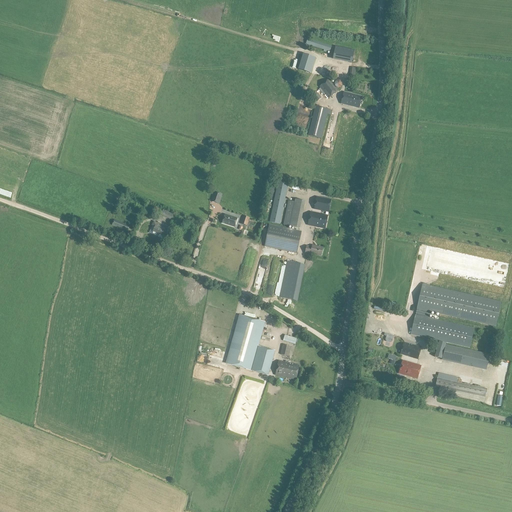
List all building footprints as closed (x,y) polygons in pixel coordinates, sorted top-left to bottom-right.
[(308,39),(306,44),(324,50),(323,52),(327,53),(328,51),(330,52),(332,47),(308,39)] [(332,59),(352,63),(354,50),(335,46),(332,59)] [(298,69),(311,72),(316,57),(303,54),(298,69)] [(319,79),(315,82),(329,99),(338,91),(329,79),(323,84),(319,79)] [(340,80),(336,81),(334,85),(338,88),(342,87),(343,83),(340,80)] [(317,102),(321,98),(316,91),(312,95),(317,102)] [(359,108),(362,97),(344,92),(341,104),(359,108)] [(321,139),(329,109),(315,106),(308,136),(321,139)] [(296,122),(305,123),(305,114),(297,114),(296,122)] [(278,183),(276,192),(270,222),(280,224),(288,185),(278,183)] [(222,195),(215,192),(214,192),(211,202),(219,204),(222,195)] [(324,211),(324,212),(329,213),(331,200),(316,197),(314,209),(324,211)] [(295,202),(290,226),(299,228),(305,201),(295,199),(295,202)] [(295,202),(288,201),(283,225),(290,226),(295,202)] [(163,210),(161,215),(170,220),(173,215),(163,210)] [(325,229),(328,216),(311,212),(308,225),(325,229)] [(226,215),(224,220),(223,223),(235,227),(237,219),(226,215)] [(240,224),(247,226),(249,218),(243,216),(240,224)] [(128,232),(130,226),(115,220),(112,226),(128,232)] [(165,241),(170,230),(167,228),(167,227),(158,223),(158,224),(154,222),(152,225),(153,225),(149,233),(162,239),(165,241)] [(301,231),(270,225),(265,246),(297,253),(301,231)] [(321,256),(323,248),(313,246),(312,248),(306,247),(305,254),(311,255),(311,254),(321,256)] [(261,255),(260,263),(268,264),(269,256),(261,255)] [(296,301),(304,265),(287,262),(280,298),(296,301)] [(422,285),(417,310),(496,327),(501,302),(422,285)] [(446,343),(470,348),(474,328),(415,315),(411,335),(423,338),(439,342),(434,357),(442,359),(446,343)] [(264,323),(240,316),(227,364),(251,371),(257,348),(258,347),(264,323)] [(297,338),(285,335),(283,340),(295,344),(297,338)] [(404,342),(400,354),(418,360),(422,347),(404,342)] [(280,355),(289,357),(291,347),(283,345),(280,355)] [(446,346),(443,361),(487,370),(490,355),(446,346)] [(258,347),(257,348),(251,371),(268,375),(275,352),(258,347)] [(386,353),(382,370),(388,371),(391,357),(390,357),(390,354),(386,353)] [(296,380),(299,366),(279,361),(276,375),(296,380)] [(417,379),(421,366),(403,361),(399,374),(417,379)] [(437,378),(436,387),(485,398),(487,389),(437,378)]
